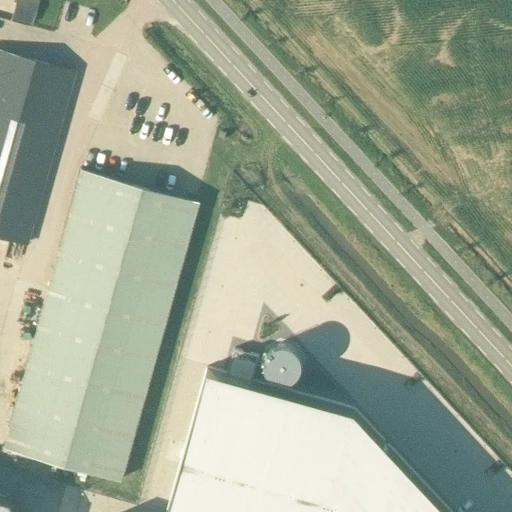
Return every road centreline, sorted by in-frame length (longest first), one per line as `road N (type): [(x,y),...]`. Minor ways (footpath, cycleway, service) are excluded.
road 1 (secondary): [(511,366),(170,0)]
road 2 (unclassified): [(290,275),(511,511)]
road 3 (unknown): [(102,64),(29,294),(18,303),(0,299)]
